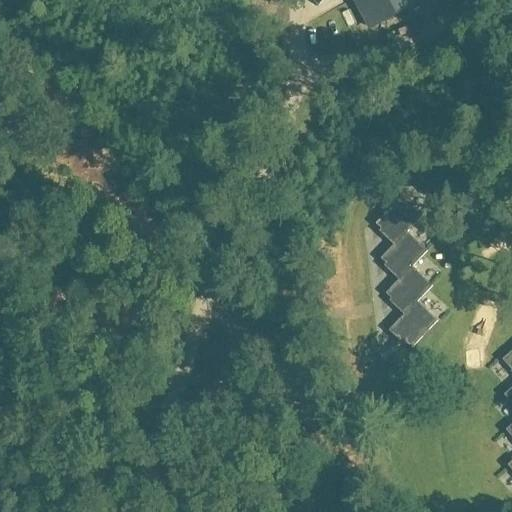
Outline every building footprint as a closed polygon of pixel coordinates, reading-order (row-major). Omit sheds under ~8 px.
[(424,0),(354,0),(370,29),(425,0),(424,0)] [(402,197),(377,224),(382,229),(380,232),(394,245),(408,233),(422,217),(402,197)] [(408,233),(394,245),(382,259),(388,265),(385,268),(399,281),(413,267),(428,252),(408,233)] [(404,315),(418,303),(433,286),(413,267),(399,281),(386,294),(392,299),(389,302),(404,315)] [(433,292),(450,301),(456,289),(439,281),(433,292)] [(418,303),(404,315),(390,331),(405,346),(408,344),(413,349),(438,321),(418,303)] [(511,370),(511,351),(503,360),(511,370)]
